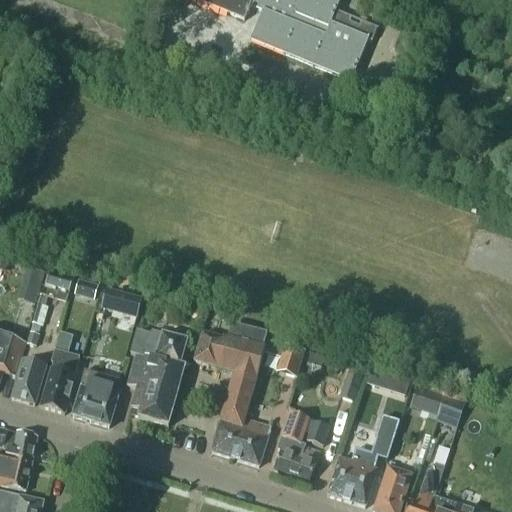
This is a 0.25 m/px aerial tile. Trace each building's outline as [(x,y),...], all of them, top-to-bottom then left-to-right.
[(249,43),(312,69),(350,85),(367,43),(371,45),(376,32),(377,33),(378,32),(335,14),(340,2),(336,0),(270,0),(269,3),(266,1),(265,4),(255,0),(190,0),(243,22),(249,8),(262,13),(249,43)] [(405,57),(414,38),(402,33),(393,52),(405,57)] [(190,76),(194,68),(186,64),(182,73),(190,76)] [(224,88),(213,83),(208,94),(220,99),(224,88)] [(28,270),(23,288),(39,293),(44,275),(28,270)] [(47,276),(43,289),(67,296),(71,283),(47,276)] [(74,298),(82,300),(86,285),(78,283),(74,298)] [(137,317),(141,302),(106,292),(102,307),(137,317)] [(232,376),(223,409),(245,416),(263,352),(262,351),(266,336),(244,330),(240,345),(223,340),(222,342),(201,336),(193,364),(232,376)] [(35,350),(39,337),(30,335),(26,347),(35,350)] [(51,367),(39,410),(63,417),(74,378),(78,363),(66,360),(72,339),(58,335),(50,365),(51,367)] [(129,412),(137,414),(135,422),(168,430),(184,369),(180,368),(186,344),(160,337),(160,338),(150,335),(149,339),(134,335),(128,358),(133,359),(125,389),(134,392),(129,412)] [(13,379),(24,346),(0,338),(0,380),(1,376),(13,379)] [(303,355),(284,348),(275,375),(294,381),(303,355)] [(91,350),(83,376),(103,382),(111,356),(91,350)] [(325,360),(310,355),(306,367),(321,372),(325,360)] [(21,363),(10,402),(33,408),(44,370),(21,363)] [(350,368),(340,401),(354,406),(364,373),(350,368)] [(410,387),(371,374),(366,387),(406,400),(410,387)] [(72,419),(72,420),(108,431),(109,430),(119,395),(115,394),(117,386),(83,376),(78,391),(80,392),(72,419)] [(418,412),(420,407),(438,413),(443,400),(416,391),(410,410),(418,412)] [(439,419),(456,425),(462,407),(445,401),(439,419)] [(243,423),(245,416),(223,409),(210,456),(258,470),(269,430),(243,423)] [(274,454),(279,455),(272,474),(307,487),(318,456),(305,451),(305,449),(300,447),(308,424),(288,416),(274,454)] [(328,431),(313,425),(305,444),(321,450),(328,431)] [(386,460),(393,437),(375,432),(369,455),(386,460)] [(0,457),(32,465),(37,441),(17,437),(17,439),(0,435),(0,457)] [(438,449),(432,466),(434,467),(444,470),(449,453),(438,449)] [(0,487),(26,495),(32,465),(0,457),(0,487)] [(326,499),(364,511),(375,474),(337,462),(326,499)] [(409,503),(405,511),(429,511),(433,499),(438,486),(444,470),(434,467),(433,471),(428,469),(415,505),(409,503)] [(387,470),(373,511),(399,511),(411,478),(387,470)] [(0,496),(0,511),(40,511),(42,506),(0,496)] [(433,499),(429,511),(470,511),(458,508),(433,499)]
